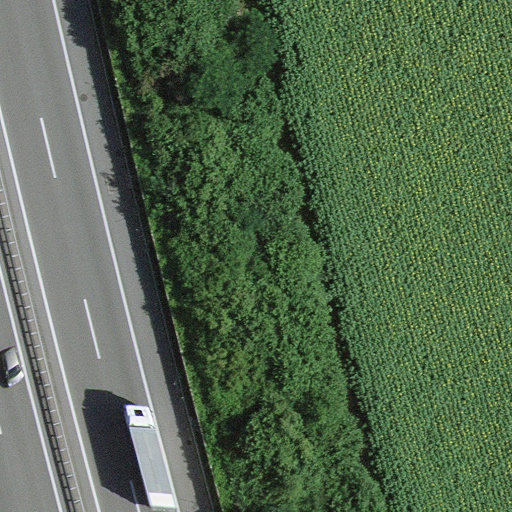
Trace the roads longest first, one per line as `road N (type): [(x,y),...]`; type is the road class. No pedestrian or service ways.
road 1 (motorway): [(133,511),(19,0)]
road 2 (motorway): [(0,391),(28,511)]
